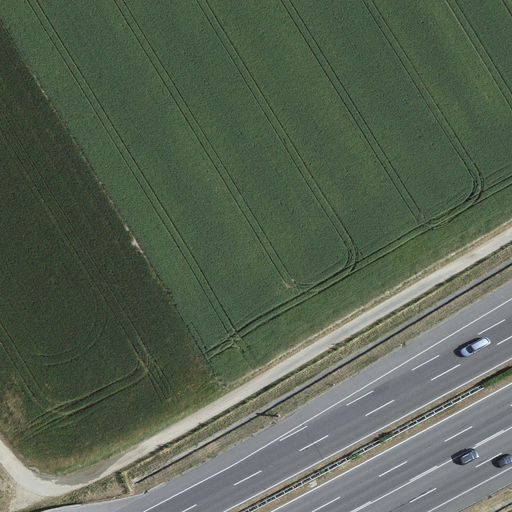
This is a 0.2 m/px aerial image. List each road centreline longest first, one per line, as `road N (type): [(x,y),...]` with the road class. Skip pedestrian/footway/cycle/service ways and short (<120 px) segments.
road 1 (track): [(511,232),(75,483),(30,481),(0,451)]
road 2 (motorway): [(511,336),(182,511)]
road 3 (motorway): [(387,471),(511,403)]
road 4 (motorway): [(387,471),(511,419)]
